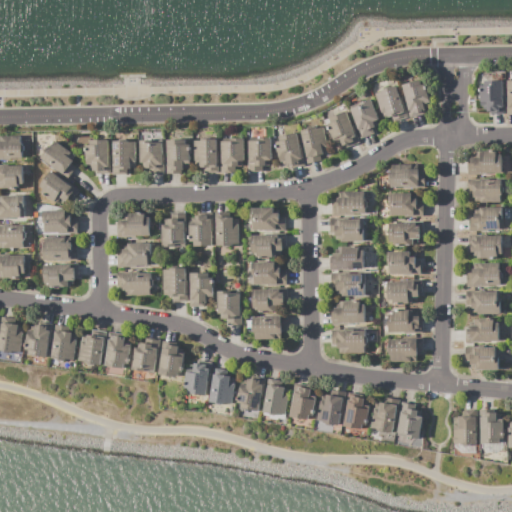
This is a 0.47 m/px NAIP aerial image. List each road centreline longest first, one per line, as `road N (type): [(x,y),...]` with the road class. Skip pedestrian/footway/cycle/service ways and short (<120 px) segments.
road 1 (residential): [(511,138),(402,143),(308,192),(113,197),(100,217),(101,312)]
road 2 (residential): [(0,298),(183,326),(234,354),(511,390)]
road 3 (tertiary): [(511,54),(386,63),(274,113),(0,117)]
road 4 (residential): [(448,138),(439,385)]
road 5 (residential): [(308,192),(313,368)]
